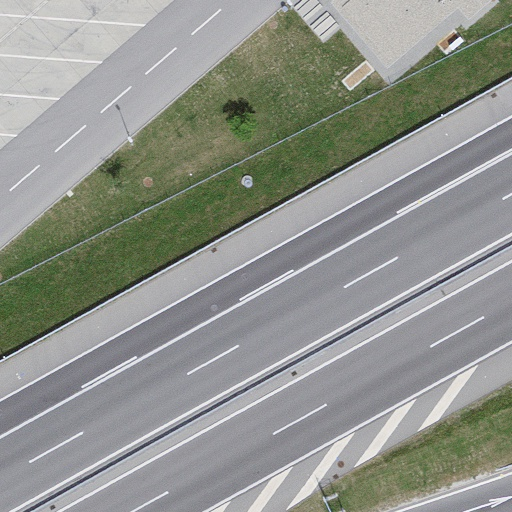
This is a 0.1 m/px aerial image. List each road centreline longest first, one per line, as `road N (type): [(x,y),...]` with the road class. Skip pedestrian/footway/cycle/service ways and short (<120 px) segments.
road 1 (motorway): [(415,245),(0,477)]
road 2 (motorway): [(133,511),(511,302)]
